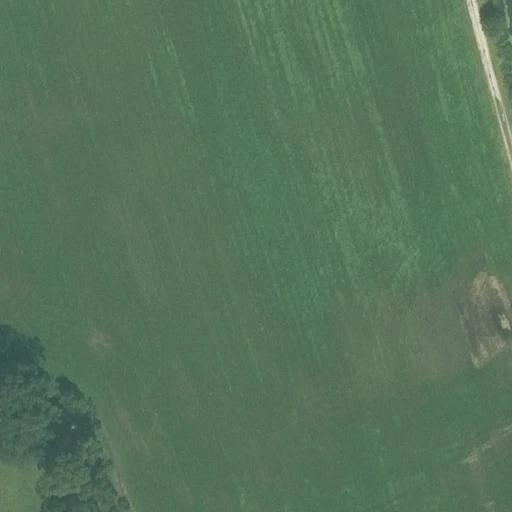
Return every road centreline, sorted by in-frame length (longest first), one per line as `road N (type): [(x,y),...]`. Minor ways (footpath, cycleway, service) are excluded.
road 1 (track): [(100,511),(98,478),(72,426),(33,396),(0,390)]
road 2 (track): [(475,0),(511,148)]
